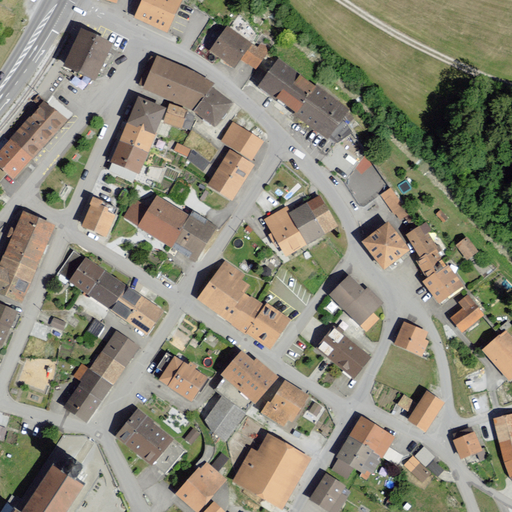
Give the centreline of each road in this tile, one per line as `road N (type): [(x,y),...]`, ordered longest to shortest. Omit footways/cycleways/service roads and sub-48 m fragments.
road 1 (residential): [(20,201),(141,36)]
road 2 (track): [(336,0),(425,52),(511,88)]
road 3 (residential): [(284,139),(182,302)]
road 4 (residential): [(284,139),(209,70),(141,36)]
road 5 (residential): [(393,296),(427,322),(440,350),(450,420),(444,452)]
road 6 (residential): [(125,86),(67,232)]
road 7 (residential): [(182,302),(97,434)]
road 8 (residential): [(356,256),(336,199),(284,139)]
road 9 (residential): [(182,302),(67,232)]
road 10 (residential): [(272,361),(356,256)]
road 11 (residential): [(292,511),(351,405)]
